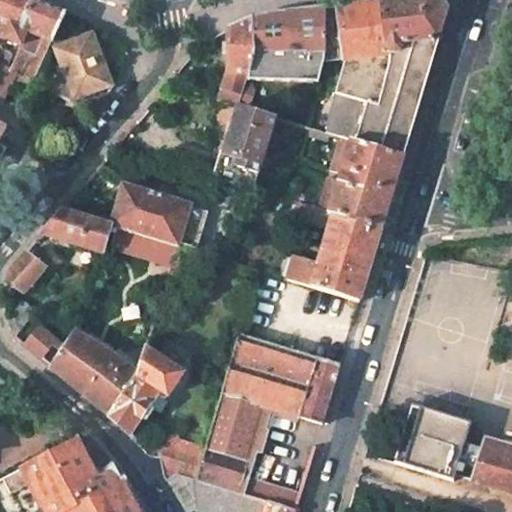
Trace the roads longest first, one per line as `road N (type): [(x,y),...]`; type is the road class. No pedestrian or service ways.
road 1 (secondary): [(321,511),(418,199)]
road 2 (unclassified): [(169,0),(161,68),(0,262)]
road 3 (unclassified): [(0,348),(98,430),(155,511)]
road 4 (secondary): [(418,199),(484,0)]
